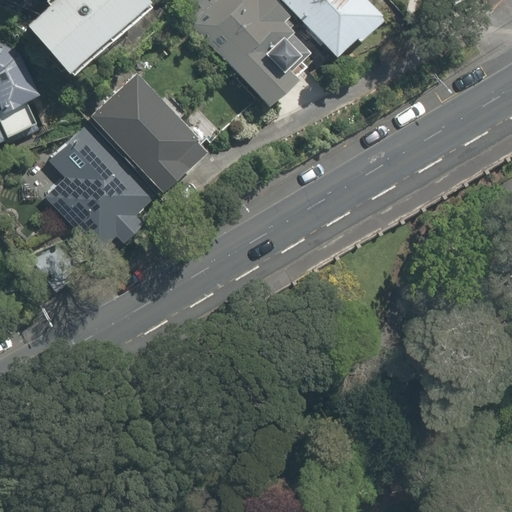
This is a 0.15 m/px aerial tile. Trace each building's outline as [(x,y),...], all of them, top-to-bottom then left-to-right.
[(153,6),(148,0),(53,0),(26,22),(70,75),(153,6)] [(277,0),(194,0),(184,10),(271,105),(317,63),(288,31),(298,22),(277,0)] [(282,0),(335,56),(380,12),(368,0),(282,0)] [(0,105),(5,115),(40,96),(19,57),(0,43),(0,105)] [(210,155),(135,72),(89,114),(163,197),(210,155)] [(1,123),(0,121),(0,144),(35,127),(27,110),(1,123)] [(66,177),(47,194),(93,248),(116,229),(124,240),(142,225),(133,215),(151,199),(92,130),(54,163),(66,177)]
